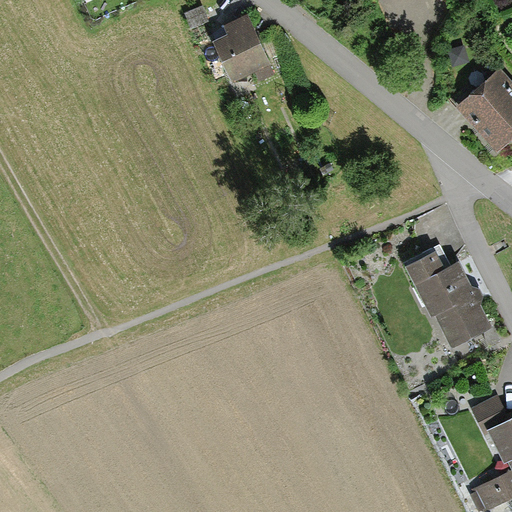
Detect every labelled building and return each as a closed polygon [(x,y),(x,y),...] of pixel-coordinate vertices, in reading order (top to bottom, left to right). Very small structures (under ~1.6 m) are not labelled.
[(203,7),(185,13),(191,27),(208,21),(203,7)] [(259,81),(276,73),(247,13),(222,25),(228,35),(213,42),(232,83),(254,72),(259,81)] [(495,149),(511,134),(511,81),(499,67),(456,105),(495,149)] [(453,347),(494,327),(481,305),(485,298),(479,288),(472,287),(459,263),(451,267),(440,245),(404,263),(431,315),(435,312),(453,347)] [(486,436),(490,434),(488,431),(511,419),(498,395),(472,408),(486,436)] [(511,418),(511,419),(488,431),(490,434),(505,465),(507,463),(510,469),(471,488),(483,511),(486,511),(511,499),(511,418)]
